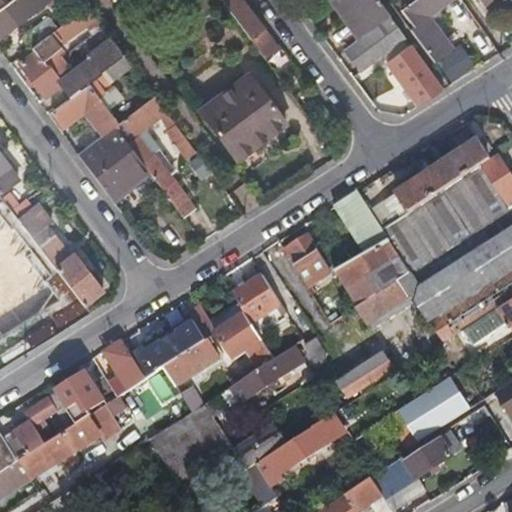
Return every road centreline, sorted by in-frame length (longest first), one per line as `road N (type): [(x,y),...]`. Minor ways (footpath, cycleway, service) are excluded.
road 1 (unknown): [(261,226),(97,0)]
road 2 (residential): [(381,151),(157,292)]
road 3 (residential): [(0,83),(157,292)]
road 4 (residential): [(269,0),(381,151)]
road 5 (residential): [(157,292),(0,394)]
road 6 (residential): [(381,151),(498,79)]
